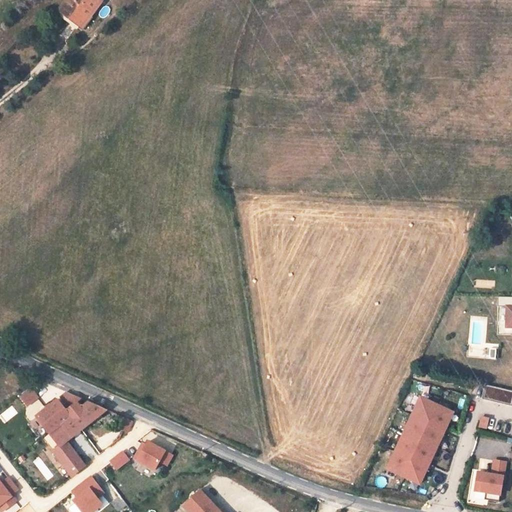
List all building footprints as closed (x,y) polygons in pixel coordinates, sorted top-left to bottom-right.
[(65,0),(59,9),(80,25),(91,9),(94,10),(101,0),(65,0)] [(511,405),(511,400),(511,391),(486,386),(483,399),(511,405)] [(26,407),(38,397),(30,387),(18,397),(26,407)] [(57,399),(37,415),(54,439),(59,446),(67,440),(107,409),(89,401),(80,408),(76,403),(66,411),(57,399)] [(435,412),(415,403),(399,437),(422,448),(428,434),(425,432),(435,412)] [(1,414),(5,420),(15,413),(11,407),(1,414)] [(0,415),(0,468),(2,472),(28,453),(0,415)] [(135,422),(120,415),(113,427),(129,433),(135,422)] [(59,446),(54,439),(47,445),(68,473),(71,476),(85,464),(67,440),(59,446)] [(158,463),(168,467),(173,453),(141,440),(132,462),(155,471),(158,463)] [(123,451),(108,461),(116,471),(130,460),(123,451)] [(500,496),(507,461),(492,459),(490,473),(476,470),(472,491),(500,496)] [(75,497),(70,501),(78,511),(93,511),(110,499),(90,475),(70,491),(75,497)] [(0,511),(3,511),(17,501),(12,494),(18,490),(7,476),(0,482),(0,511)] [(223,511),(203,490),(186,506),(191,511),(223,511)]
